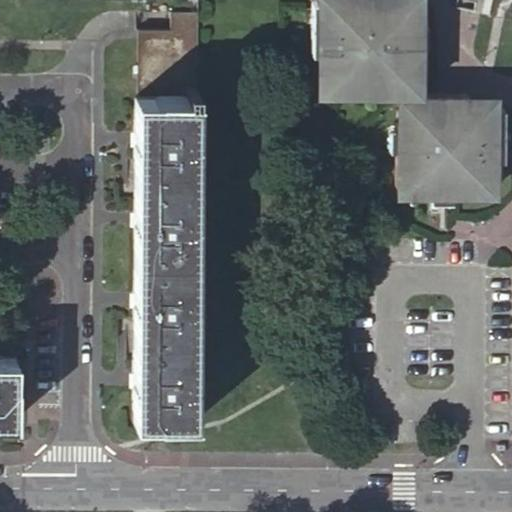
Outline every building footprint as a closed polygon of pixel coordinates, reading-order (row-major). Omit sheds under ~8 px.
[(409,0),(316,0),(316,57),(326,57),(325,87),(386,88),(386,93),(404,93),(404,123),(395,123),(395,184),(425,184),(425,194),(487,194),(487,164),(497,164),(497,102),(467,103),(467,93),(418,93),(418,17),(409,17),(409,0)] [(511,0),(457,0),(456,8),(511,20),(511,0)] [(136,82),(196,82),(196,12),(168,12),(169,30),(137,30),(136,82)] [(195,336),(196,82),(136,82),(137,136),(137,218),(136,297),(133,374),(133,420),(195,420),(195,336)] [(14,357),(0,356),(0,417),(13,418),(14,357)]
